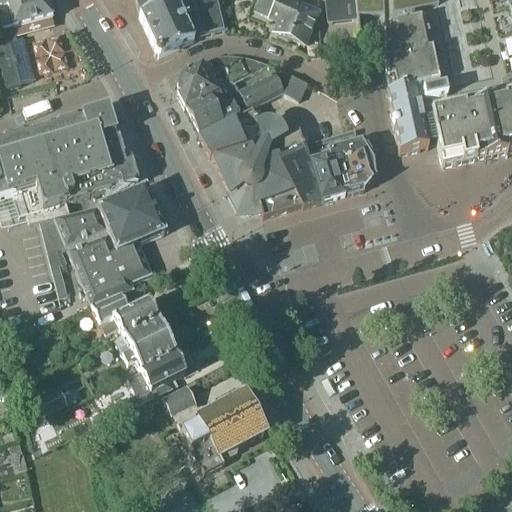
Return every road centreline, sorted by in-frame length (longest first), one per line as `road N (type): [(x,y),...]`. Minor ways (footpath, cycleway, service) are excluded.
road 1 (secondary): [(247,307),(124,82)]
road 2 (residential): [(344,95),(308,71),(230,48),(124,82)]
road 3 (secondary): [(357,511),(247,307)]
road 4 (unclassified): [(426,251),(247,307)]
road 5 (unclassified): [(426,251),(390,155),(349,104)]
road 6 (residential): [(124,82),(0,129)]
